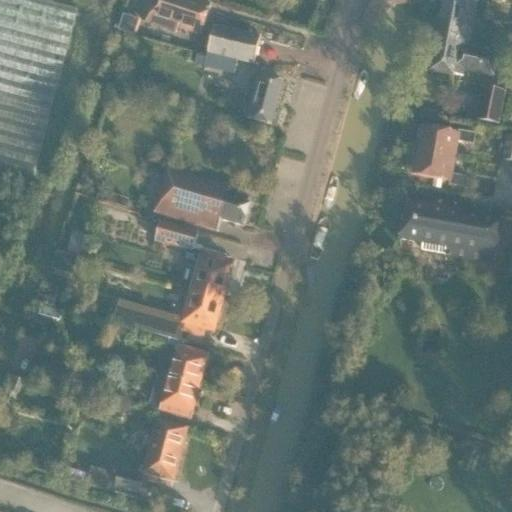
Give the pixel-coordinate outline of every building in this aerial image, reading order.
[(0,0),(0,168),(35,177),(81,9),(43,0),(0,0)] [(201,35),(210,7),(189,0),(153,0),(146,23),(177,33),(179,28),(201,35)] [(467,0),(444,0),(431,72),(454,76),(463,77),(464,72),(493,78),(498,53),(468,47),(477,2),(469,1),(469,0),(467,0)] [(254,65),(261,38),(214,27),(207,54),(204,68),(235,75),(238,61),(254,65)] [(272,126),(284,82),(255,74),(242,117),(272,126)] [(507,93),(483,88),(476,121),(500,126),(507,93)] [(416,152),(455,159),(458,143),(474,146),(476,134),(459,131),(459,134),(421,127),(416,152)] [(511,162),(511,138),(505,137),(501,161),(511,162)] [(452,175),(455,159),(416,152),(412,176),(450,183),(449,186),(467,189),(469,178),(452,175)] [(244,227),(252,201),(229,195),(231,188),(168,170),(155,214),(218,232),(221,220),(244,227)] [(494,263),(505,212),(409,195),(400,240),(423,244),(422,250),(494,263)] [(199,262),(191,291),(224,300),(233,267),(224,264),(226,257),(202,250),(201,252),(194,250),(199,233),(161,222),(155,241),(187,251),(185,258),(199,262)] [(85,237),(73,233),(67,254),(80,258),(85,237)] [(58,252),(53,269),(65,273),(70,256),(58,252)] [(154,335),(171,340),(179,342),(182,332),(204,338),(206,331),(215,334),(224,300),(191,291),(183,322),(119,305),(114,324),(154,335)] [(38,313),(35,323),(45,326),(47,318),(60,322),(63,312),(42,306),(40,314),(38,313)] [(44,335),(26,329),(23,337),(42,342),(44,335)] [(168,348),(171,340),(154,335),(152,343),(168,348)] [(157,376),(200,387),(209,354),(177,346),(175,354),(164,350),(157,376)] [(47,362),(29,356),(23,372),(42,379),(47,362)] [(191,421),(200,387),(157,376),(148,409),(191,421)] [(131,391),(115,386),(110,401),(132,408),(135,396),(130,395),(131,391)] [(174,483),(189,430),(157,421),(142,475),(174,483)] [(118,475),(90,468),(86,486),(114,494),(115,490),(138,496),(142,479),(118,473),(118,475)]
